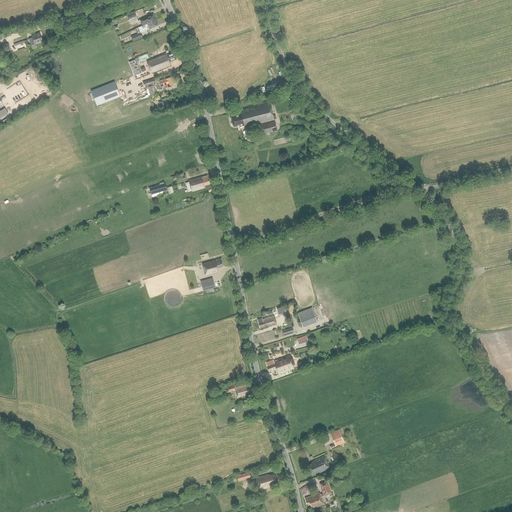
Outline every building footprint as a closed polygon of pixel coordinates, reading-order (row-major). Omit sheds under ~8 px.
[(142,26),(143,25),(156,20),(154,15),(140,21),(142,26)] [(158,26),(156,20),(143,25),(142,26),(139,27),(142,32),(158,26)] [(43,41),(40,33),(31,36),(32,38),(29,39),(31,45),(43,41)] [(140,33),(131,36),(133,41),(142,38),(140,33)] [(173,50),(146,61),(152,74),(171,66),(170,62),(177,59),(173,50)] [(135,60),(129,62),(134,75),(140,73),(135,60)] [(171,77),(159,81),(161,87),(163,86),(164,89),(174,86),(171,77)] [(155,78),(143,82),(145,86),(157,82),(155,78)] [(94,90),(93,91),(98,104),(119,96),(114,83),(94,90)] [(18,84),(6,93),(10,97),(21,89),(18,84)] [(157,93),(155,85),(148,86),(150,95),(157,93)] [(242,114),(231,116),(234,127),(239,126),(240,127),(244,126),(245,127),(263,123),(264,125),(262,125),(265,134),(277,131),(270,102),(241,110),(242,114)] [(0,121),(0,120),(0,118),(8,114),(5,108),(0,111),(0,121)] [(202,177),(189,181),(192,191),(205,188),(204,185),(210,184),(208,176),(202,177)] [(165,183),(149,188),(151,195),(167,190),(167,188),(165,183)] [(224,266),(222,259),(202,263),(205,276),(219,272),(218,268),(224,266)] [(201,282),(203,290),(214,287),(212,279),(201,282)] [(312,308),(297,313),(303,327),(317,322),(312,308)] [(262,319),(262,318),(257,320),(260,328),(268,326),(269,328),(277,325),(275,316),(262,319)] [(308,341),(306,335),(297,339),(299,344),(308,341)] [(274,361),(273,360),(265,362),(269,372),(276,369),(278,374),(294,368),(290,356),(274,361)] [(235,384),(226,386),(228,392),(235,390),(237,398),(245,396),(245,394),(253,392),(250,384),(236,387),(235,384)] [(331,449),(345,443),(339,429),(331,433),(335,444),(329,446),(331,449)] [(312,463),(313,464),(309,466),(313,474),(319,471),(320,473),(330,469),(325,457),(314,461),(315,462),(312,463)] [(238,481),(251,478),(249,472),(236,476),(238,481)] [(268,474),(256,478),(260,489),(272,486),(272,484),(277,482),(275,474),(271,476),(270,475),(268,475),(268,474)] [(321,494),(320,493),(305,498),(308,506),(311,505),(312,509),(324,505),(322,497),(331,493),(331,492),(330,490),(327,482),(320,484),(322,489),(321,490),(323,494),(321,494)]
